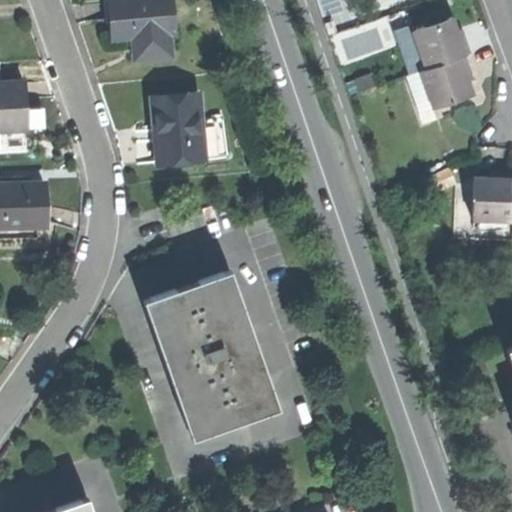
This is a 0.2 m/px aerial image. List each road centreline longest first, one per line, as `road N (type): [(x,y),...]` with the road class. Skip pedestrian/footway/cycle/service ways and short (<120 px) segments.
road 1 (secondary): [(268,0),(448,511)]
road 2 (residential): [(46,0),(101,173),(102,242),(84,293),(0,415)]
